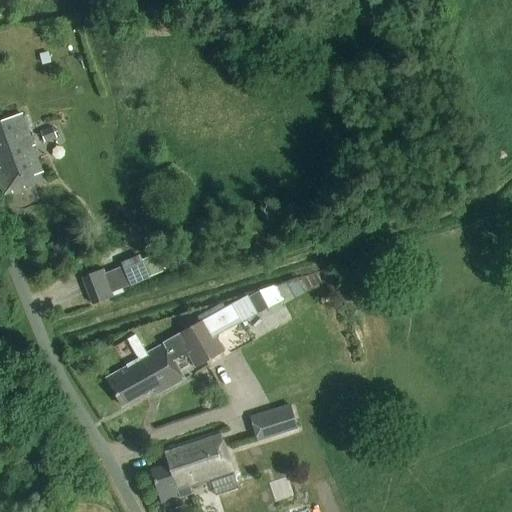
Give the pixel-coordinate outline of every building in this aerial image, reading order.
[(39,54),(42,64),(50,61),(48,52),(39,54)] [(0,162),(2,167),(0,167),(0,184),(3,193),(43,179),(21,114),(0,121),(0,162)] [(53,130),(41,134),(45,144),(57,139),(53,130)] [(122,265),(131,287),(163,273),(155,255),(144,260),(142,256),(122,265)] [(105,268),(82,277),(93,304),(124,291),(117,272),(108,276),(105,268)] [(275,286),(260,292),(269,308),(283,301),(275,286)] [(139,361),(108,377),(122,403),(153,386),(156,391),(181,377),(171,359),(186,351),(193,364),(221,349),(215,338),(268,309),(259,292),(163,344),(147,353),(136,335),(127,341),(139,361)] [(298,432),(290,406),(251,418),(259,444),(298,432)] [(188,484),(231,470),(218,429),(162,446),(167,463),(149,468),(160,501),(191,491),(188,484)]
